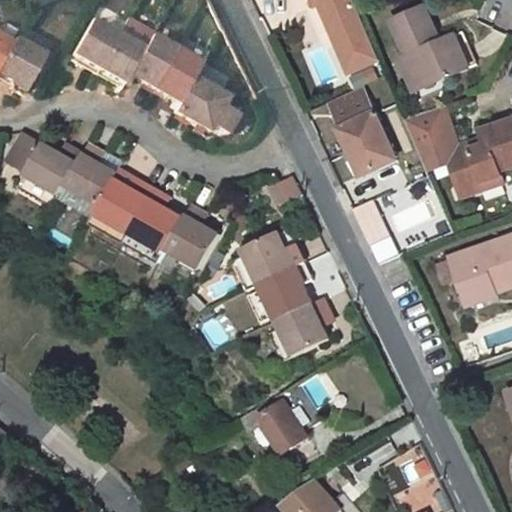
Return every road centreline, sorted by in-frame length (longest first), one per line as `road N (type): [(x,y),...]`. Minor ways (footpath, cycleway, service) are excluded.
road 1 (residential): [(231,0),(477,511)]
road 2 (residential): [(0,390),(129,511)]
